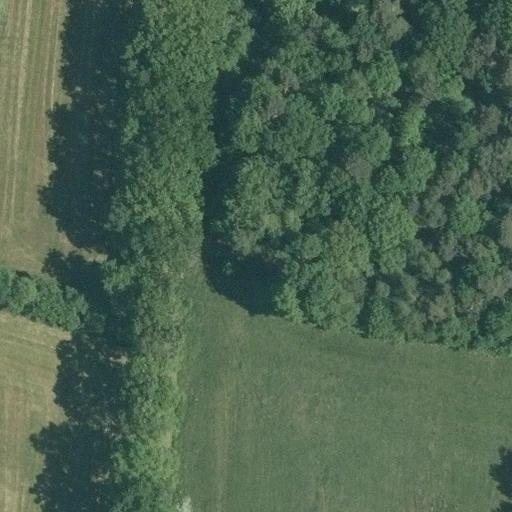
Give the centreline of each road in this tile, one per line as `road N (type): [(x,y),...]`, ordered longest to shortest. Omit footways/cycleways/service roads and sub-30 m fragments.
road 1 (tertiary): [(155,511),(198,0)]
road 2 (track): [(511,238),(400,244),(311,276),(272,268),(220,238),(178,234)]
